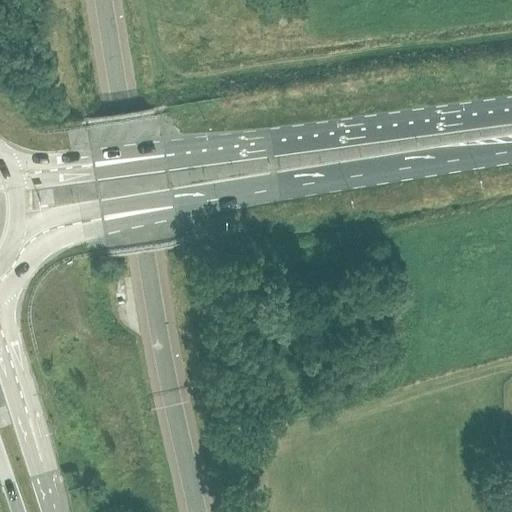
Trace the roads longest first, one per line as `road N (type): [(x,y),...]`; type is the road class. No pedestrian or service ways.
road 1 (unclassified): [(195,511),(103,0)]
road 2 (primary): [(511,111),(119,162)]
road 3 (primary): [(132,213),(511,155)]
road 4 (unknown): [(236,511),(229,460),(233,441),(248,431),(511,366)]
road 5 (primary): [(1,294),(45,244),(132,213)]
road 6 (secondary): [(34,440),(34,406),(1,294)]
road 7 (primary): [(15,229),(99,207),(132,213)]
